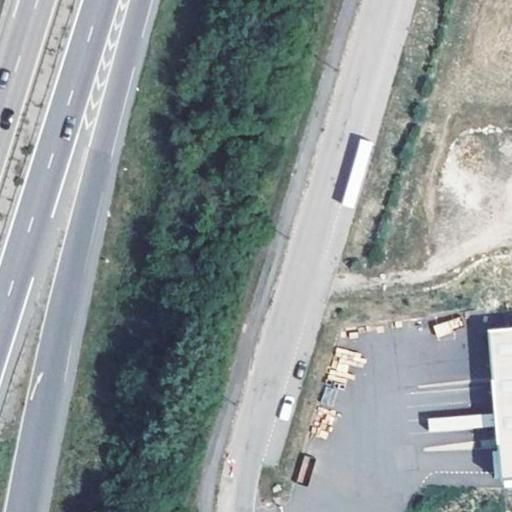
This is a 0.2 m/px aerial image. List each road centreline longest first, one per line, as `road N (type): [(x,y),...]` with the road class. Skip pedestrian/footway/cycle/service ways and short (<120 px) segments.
road 1 (unclassified): [(382,0),(241,461),(235,511)]
road 2 (motorway): [(23,511),(77,241),(141,0)]
road 3 (motorway): [(0,335),(102,0)]
road 4 (motorway): [(39,0),(0,125)]
